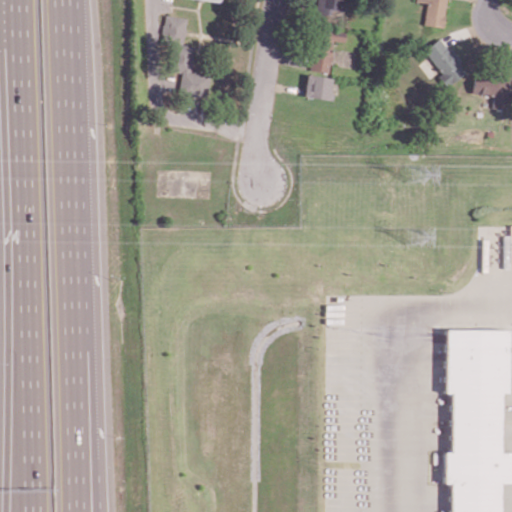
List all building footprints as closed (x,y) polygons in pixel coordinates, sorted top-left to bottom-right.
[(338,20),(315,17),(315,15),(315,13),(316,13),(317,0),(340,0),(340,2),(343,3),(341,17),(338,16),(338,20)] [(442,26),(422,23),(425,4),(424,4),(425,1),(426,2),(426,1),(420,0),(445,0),(443,14),(444,14),(442,26)] [(209,73),(206,95),(196,94),(195,96),(187,95),(188,93),(177,91),(181,71),(169,69),(170,60),(169,59),(170,51),(171,51),(172,42),(161,40),(162,32),(161,32),(162,23),(164,23),(165,13),(187,17),(185,28),(186,28),(185,34),(184,33),(182,43),(194,45),(190,71),(192,71),(193,70),(198,70),(198,72),(209,73)] [(328,70),(310,67),(316,26),(346,31),(345,41),(333,39),(332,48),(333,48),(332,50),(331,50),(331,53),(332,54),(331,59),(330,59),(328,70)] [(463,71),(443,86),(436,76),(441,72),(438,69),(428,77),(417,63),(427,56),(422,49),(438,37),(446,47),(448,46),(459,61),(457,62),(463,71)] [(331,99),(302,95),(306,73),(330,77),(328,91),(332,92),(331,99)] [(507,79),(504,108),(499,107),(499,109),(495,109),(496,107),(491,106),(492,100),(490,100),(491,97),(492,97),(492,94),(490,94),(489,95),(487,94),(487,93),(470,91),(472,75),(481,76),(481,73),(490,75),(490,77),(507,79)] [(494,511),(444,511),(445,481),(438,481),(438,450),(444,450),(444,391),(438,391),(439,345),(439,344),(439,333),(438,333),(438,328),(502,328),(502,390),(501,390),(501,391),(495,391),(495,451),(507,451),(507,481),(495,481),(494,511)]
